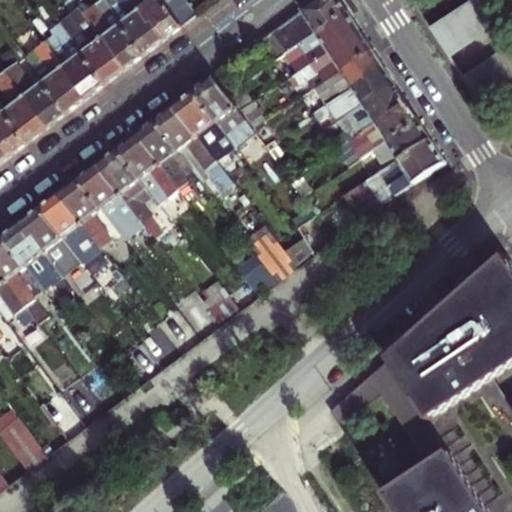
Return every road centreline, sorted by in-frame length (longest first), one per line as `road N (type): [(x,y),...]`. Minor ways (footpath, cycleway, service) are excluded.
road 1 (residential): [(508,199),(154,511)]
road 2 (residential): [(0,202),(268,0)]
road 3 (residential): [(382,0),(508,199)]
